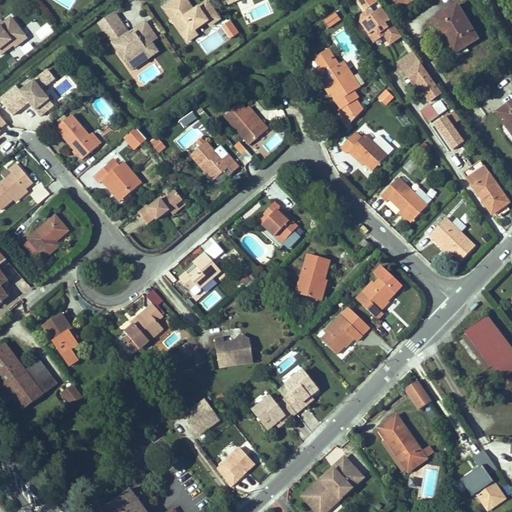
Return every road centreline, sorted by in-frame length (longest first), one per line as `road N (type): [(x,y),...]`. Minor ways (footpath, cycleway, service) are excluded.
road 1 (residential): [(65,176),(107,227),(109,273),(163,258),(283,155),(299,154),(454,301)]
road 2 (residential): [(248,511),(454,301)]
